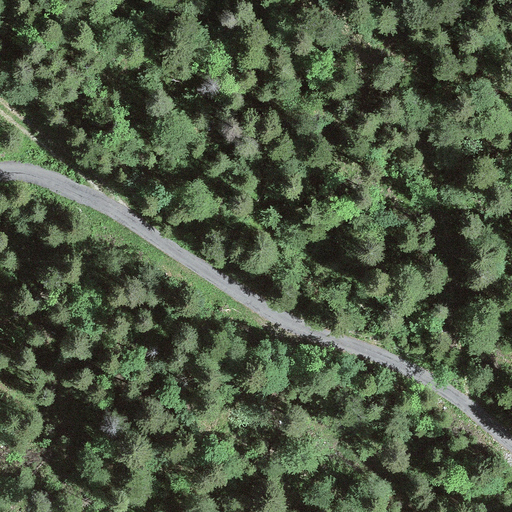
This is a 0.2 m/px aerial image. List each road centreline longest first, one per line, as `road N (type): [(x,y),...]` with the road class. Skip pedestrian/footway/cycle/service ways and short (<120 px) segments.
road 1 (track): [(511,442),(417,374),(243,298),(54,179),(0,171)]
road 2 (track): [(0,105),(103,186),(140,229)]
